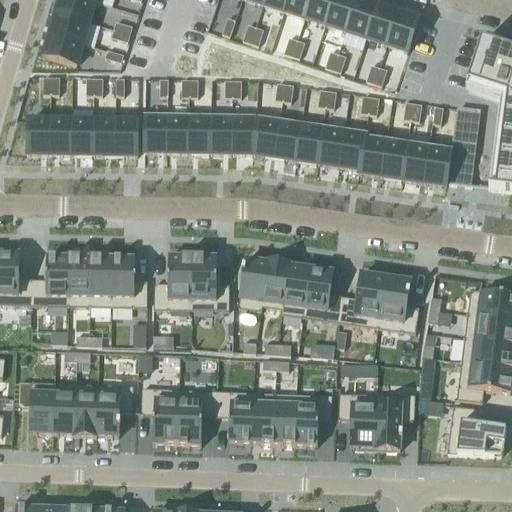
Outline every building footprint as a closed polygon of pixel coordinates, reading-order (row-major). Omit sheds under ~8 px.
[(60,0),(55,19),(88,29),(94,9),(64,0),(60,0)] [(64,0),(94,9),(98,10),(98,9),(100,0),(64,0)] [(243,0),(242,4),(263,11),(266,0),(243,0)] [(266,0),(263,11),(283,18),(289,0),(266,0)] [(289,0),(283,18),(304,25),(311,0),(289,0)] [(311,0),(304,25),(324,31),(334,0),(311,0)] [(340,0),(334,0),(324,31),(345,38),(356,5),(340,0)] [(356,5),(345,38),(365,45),(376,12),(356,5)] [(376,12),(365,45),(386,51),(397,18),(376,12)] [(397,18),(386,51),(407,58),(418,26),(417,25),(397,18)] [(55,19),(49,40),(82,50),(88,29),(55,19)] [(227,24),(221,41),(229,43),(235,27),(227,24)] [(115,28),(113,36),(129,41),(132,33),(115,28)] [(247,31),(242,47),(250,50),(255,34),(247,31)] [(255,34),(250,50),(258,52),(263,36),(255,34)] [(113,36),(111,44),(127,49),(129,41),(113,36)] [(49,40),(43,62),(43,63),(43,62),(57,66),(76,72),(82,50),(49,40)] [(288,44),(283,61),(291,63),(296,47),(288,44)] [(469,82),(466,90),(468,90),(470,84),(511,98),(510,111),(499,196),(511,197),(511,56),(504,53),(482,46),(481,46),(475,64),(469,82)] [(296,47),(291,63),(299,66),(304,49),(296,47)] [(106,56),(104,64),(121,69),(123,61),(106,56)] [(329,58),(324,74),(332,77),(337,60),(329,58)] [(337,60),(332,77),(340,79),(345,63),(337,60)] [(371,71),(365,87),(373,90),(378,74),(371,71)] [(378,74),(373,90),(381,93),(386,76),(378,74)] [(43,84),(42,101),(50,101),(51,84),(43,84)] [(51,84),(50,101),(59,101),(59,84),(51,84)] [(86,84),(85,101),(94,102),(94,85),(86,84)] [(94,85),(94,102),(102,102),(102,85),(94,85)] [(115,85),(115,102),(123,102),(124,85),(115,85)] [(159,86),(159,103),(167,103),(168,86),(159,86)] [(181,86),(181,103),(189,103),(189,86),(181,86)] [(189,86),(189,103),(197,103),(197,86),(189,86)] [(224,87),(224,104),(232,104),(232,87),(224,87)] [(232,87),(232,104),(240,104),(241,87),(232,87)] [(277,90),(274,107),(282,108),(285,91),(277,90)] [(285,91),(282,108),(290,109),(293,92),(285,91)] [(319,96),(317,113),(325,114),(328,97),(319,96)] [(328,97),(325,114),(333,115),(336,98),(328,97)] [(362,102),(360,119),(368,120),(370,104),(362,102)] [(370,104),(368,120),(376,122),(378,105),(370,104)] [(405,109),(402,126),(411,127),(413,110),(405,109)] [(413,110),(411,127),(419,128),(421,111),(413,110)] [(434,113),(432,130),(440,131),(443,114),(434,113)] [(450,158),(449,168),(471,171),(478,117),(456,115),(450,158)] [(144,124),(144,159),(146,159),(166,159),(167,124),(144,124)] [(167,124),(166,159),(188,159),(189,125),(167,124)] [(189,125),(188,159),(209,160),(210,125),(189,125)] [(210,125),(209,160),(231,160),(232,125),(210,125)] [(232,125),(231,160),(252,160),(255,126),(232,125)] [(26,160),(26,161),(49,161),(50,126),(27,126),(27,146),(27,160),(26,160)] [(50,126),(49,161),(71,161),(71,127),(50,126)] [(255,126),(252,160),(274,164),(279,129),(255,126)] [(71,127),(71,161),(92,162),(93,127),(71,127)] [(93,127),(92,162),(114,162),(115,127),(93,127)] [(115,127),(114,162),(137,162),(137,128),(115,127)] [(279,129),(274,164),(283,165),(295,167),(300,132),(279,129)] [(300,132),(295,167),(317,170),(322,135),(300,132)] [(322,135),(317,170),(338,173),(343,139),(322,135)] [(343,139),(338,173),(359,176),(360,176),(364,146),(365,146),(366,142),(343,139)] [(359,176),(358,180),(380,183),(386,149),(365,146),(364,146),(360,176),(359,176)] [(386,149),(380,183),(382,183),(402,186),(407,152),(386,149)] [(407,152),(402,186),(423,189),(428,155),(407,152)] [(428,155),(423,189),(445,192),(446,189),(448,178),(449,168),(450,158),(428,155)] [(448,178),(446,189),(456,191),(456,189),(464,190),(464,192),(468,192),(471,171),(449,168),(448,178)] [(0,258),(0,311),(31,312),(32,286),(18,286),(18,271),(20,271),(20,270),(18,270),(18,259),(11,258),(11,257),(9,257),(9,259),(0,258)] [(153,314),(153,316),(191,317),(192,261),(168,261),(167,290),(154,290),(153,314)] [(216,291),(216,262),(192,261),(191,317),(228,317),(228,291),(216,291)] [(69,262),(46,262),(45,286),(32,286),(31,312),(68,312),(69,262)] [(68,312),(89,313),(90,262),(69,262),(68,312)] [(111,313),(112,263),(90,262),(89,313),(111,313)] [(134,263),(112,263),(111,313),(146,314),(147,288),(135,288),(134,288),(134,285),(135,285),(135,282),(134,282),(134,263)] [(241,278),(243,279),(239,304),(237,314),(261,318),(262,313),(261,313),(267,268),(266,267),(252,265),(252,264),(251,264),(250,265),(245,264),(243,274),(242,274),(241,278)] [(266,267),(267,268),(261,313),(262,313),(281,316),(282,316),(289,271),(290,271),(290,270),(279,268),(266,266),(266,267)] [(304,273),(290,271),(289,271),(282,316),(281,316),(280,321),(303,324),(310,274),(305,273),(305,272),(304,272),(304,273)] [(310,274),(303,324),(324,327),(339,329),(342,303),(329,301),(332,277),(327,276),(327,275),(326,275),(325,276),(310,274)] [(356,305),(342,303),(339,329),(377,334),(385,282),(373,281),(369,280),(369,279),(368,279),(368,280),(360,279),(358,290),(357,290),(357,291),(358,291),(356,305)] [(415,336),(418,314),(406,312),(407,302),(409,302),(410,297),(408,297),(409,286),(402,285),(402,283),(401,283),(401,285),(396,284),(385,282),(377,334),(415,340),(415,336)] [(511,326),(511,301),(477,297),(470,296),(467,314),(467,321),(511,326)] [(441,304),(431,303),(429,316),(439,317),(441,304)] [(464,345),(511,350),(511,326),(467,321),(466,325),(464,345)] [(76,342),(76,352),(88,352),(89,342),(76,342)] [(89,342),(88,352),(101,353),(102,343),(89,342)] [(461,368),(511,374),(511,350),(464,345),(463,350),(461,368)] [(255,348),(243,347),(242,357),(255,358),(255,348)] [(264,349),(264,359),(277,359),(277,349),(264,349)] [(277,349),(277,359),(290,360),(290,350),(277,349)] [(422,363),(432,364),(433,351),(424,350),(422,363)] [(64,357),(63,367),(76,367),(77,357),(64,357)] [(90,358),(77,357),(76,367),(89,368),(90,358)] [(262,364),(262,374),(275,375),(276,365),(262,364)] [(276,365),(275,375),(288,375),(289,365),(276,365)] [(510,400),(511,381),(511,374),(461,368),(456,406),(473,408),(479,409),(482,409),(483,396),(510,400)] [(341,381),(352,381),(353,369),(341,369),(341,381)] [(19,388),(18,414),(30,415),(30,439),(35,439),(35,441),(37,441),(37,439),(52,440),(54,399),(55,389),(19,388)] [(95,443),(97,401),(98,401),(98,391),(75,390),(75,400),(74,442),(95,443)] [(132,418),(133,393),(98,391),(98,401),(97,401),(95,443),(96,443),(96,442),(111,442),(111,443),(112,444),(112,442),(118,442),(118,433),(120,433),(120,428),(118,428),(119,418),(132,418)] [(176,451),(178,396),(141,395),(140,420),(153,421),(152,450),(176,451)] [(215,424),(216,398),(202,397),(178,396),(176,451),(200,452),(202,423),(215,424)] [(251,449),(253,399),(216,398),(215,424),(229,424),(229,426),(228,426),(228,430),(229,430),(228,448),(251,449)] [(75,400),(54,399),(52,440),(57,440),(57,441),(73,442),(74,442),(75,400)] [(272,450),(274,400),(253,399),(251,449),(272,450)] [(294,451),(296,401),(274,400),(272,450),(294,451)] [(376,410),(375,410),(375,401),(338,400),(337,426),(350,426),(350,436),(350,440),(349,440),(349,442),(350,442),(349,453),(357,453),(357,455),(358,455),(358,453),(363,453),(365,453),(365,455),(372,456),(375,456),(375,455),(374,455),(374,454),(376,410)] [(379,400),(375,400),(375,401),(375,410),(376,410),(374,454),(374,455),(375,455),(399,456),(400,445),(402,445),(402,440),(400,440),(400,427),(413,427),(414,401),(379,400)] [(330,428),(331,402),(296,401),(294,451),(305,451),(316,452),(317,427),(330,428)] [(498,463),(499,462),(500,462),(501,461),(502,460),(502,458),(505,435),(476,431),(478,416),(453,412),(446,460),(450,461),(488,462),(498,463)]
